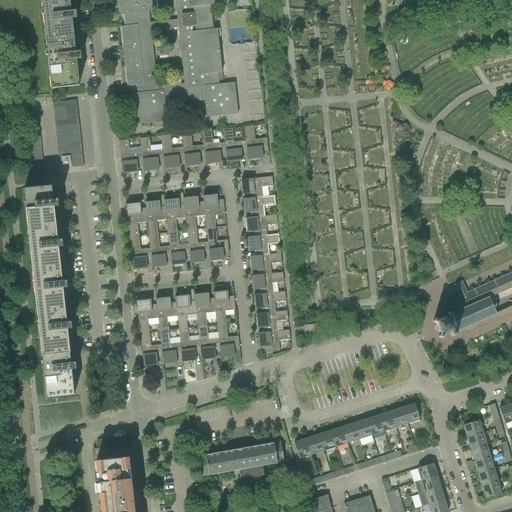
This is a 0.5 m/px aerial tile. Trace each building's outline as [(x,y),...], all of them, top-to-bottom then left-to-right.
[(68,0),(48,0),(41,1),(46,41),(72,38),(70,20),(76,19),(76,12),(70,12),(69,7),(68,0)] [(117,0),(119,15),(123,14),(124,26),(120,27),(127,87),(137,86),(137,93),(132,94),(135,125),(145,124),(166,122),(165,105),(204,100),(206,117),(228,115),(238,114),(234,82),(219,84),(217,72),(221,72),(218,40),(217,36),(217,29),(213,30),(213,29),(210,5),(214,5),(213,0),(117,0)] [(443,19),(439,26),(445,30),(450,23),(443,19)] [(72,38),(46,41),(51,89),(59,88),(62,88),(79,86),(76,60),(81,59),(80,52),(74,53),(73,47),(72,38)] [(253,126),(244,127),(247,155),(248,160),(252,159),(259,159),(263,158),(263,156),(262,153),(268,152),(266,138),(254,140),(253,126)] [(232,129),(223,129),(225,143),(226,157),(227,162),(231,162),(238,161),(242,161),(242,159),(241,155),(244,155),(247,155),(244,127),(245,141),(234,142),(232,129)] [(211,131),(202,132),(204,145),(205,159),(206,165),(211,164),(218,163),(221,163),(221,161),(221,157),(226,157),(225,143),(224,143),(214,144),(213,144),(211,131)] [(190,133),(181,134),(183,148),(184,161),(185,167),(190,166),(197,166),(200,165),(200,163),(200,160),(202,159),(205,159),(204,145),(198,146),(192,147),(190,133)] [(170,135),(161,136),(162,150),(164,164),(164,169),(169,169),(176,168),(180,168),(179,166),(179,162),(180,162),(184,161),(183,148),(174,149),(171,149),(170,135)] [(149,138),(140,139),(141,152),(143,166),(143,172),(148,171),(155,170),(159,170),(158,168),(158,164),(159,164),(163,164),(164,164),(162,150),(158,150),(150,151),(149,138)] [(128,140),(119,141),(122,174),(127,173),(134,173),(138,172),(138,170),(137,167),(138,166),(143,166),(141,152),(132,153),(129,153),(128,140)] [(71,164),(71,162),(70,156),(61,157),(62,165),(71,164)] [(272,177),(241,180),(241,184),(242,191),(242,194),(244,194),(245,195),(245,199),(262,198),(262,197),(262,192),(261,187),(273,186),(272,177)] [(51,186),(24,189),(28,230),(56,227),(54,206),(58,206),(57,199),(53,200),(52,194),(51,186)] [(206,196),(203,196),(203,202),(205,216),(206,229),(215,228),(214,215),(224,214),(224,213),(223,200),(217,200),(217,197),(216,195),(213,195),(206,196)] [(245,199),(243,200),(243,203),(244,210),(245,213),(247,213),(250,213),(250,215),(251,218),(264,217),(264,216),(264,213),(263,206),(275,205),(274,196),(262,198),(245,199)] [(187,198),(184,198),(184,204),(185,218),(187,231),(196,230),(195,217),(205,216),(203,202),(199,202),(198,203),(197,199),(197,197),(194,197),(187,198)] [(167,200),(164,201),(165,206),(166,220),(168,233),(177,232),(175,219),(185,218),(184,204),(180,205),(179,205),(178,201),(178,199),(174,200),(167,200)] [(148,202),(145,203),(146,208),(147,222),(148,235),(158,234),(156,221),(166,220),(165,206),(164,206),(161,207),(160,207),(159,203),(159,201),(155,202),(148,202)] [(129,204),(126,205),(129,237),(139,236),(137,223),(147,222),(146,208),(142,209),(140,209),(140,206),(140,205),(140,203),(136,204),(129,204)] [(251,218),(245,219),(246,222),(246,229),(247,232),(249,232),(252,232),(253,235),(253,237),(267,236),(266,231),(265,226),(277,224),(276,215),(264,217),(251,218)] [(56,227),(28,230),(32,271),(60,268),(58,247),(62,247),(62,240),(57,241),(57,235),(56,227)] [(215,228),(206,229),(207,242),(209,256),(210,262),(213,261),(220,260),(223,260),(223,258),(223,255),(229,254),(227,240),(217,241),(215,228)] [(196,230),(187,231),(188,244),(190,258),(191,264),(194,263),(201,263),(204,262),(204,260),(204,257),(205,256),(209,256),(207,242),(198,243),(196,230)] [(177,232),(168,233),(169,246),(171,260),(171,266),(172,266),(175,265),(182,265),(185,264),(185,262),(185,259),(188,258),(190,258),(188,244),(178,245),(177,232)] [(158,234),(148,235),(150,248),(152,262),(152,268),(155,268),(162,267),(166,266),(166,264),(165,261),(171,260),(169,246),(159,247),(158,234)] [(253,237),(247,238),(248,241),(248,248),(249,252),(251,251),(254,251),(255,254),(255,256),(255,257),(269,255),(268,249),(268,245),(279,244),(278,235),(267,236),(253,237)] [(139,236),(129,237),(133,270),(136,270),(143,269),(147,268),(147,266),(146,263),(147,263),(148,263),(151,262),(152,262),(150,248),(140,250),(139,236)] [(255,257),(249,257),(250,260),(251,267),(251,271),(253,271),(256,270),(257,275),(257,276),(271,274),(270,270),(270,264),(281,263),(280,254),(269,255),(255,257)] [(60,268),(32,271),(37,312),(65,309),(62,288),(67,288),(66,281),(62,281),(61,276),(60,268)] [(434,319),(433,323),(436,324),(440,333),(438,337),(440,338),(442,339),(443,335),(450,333),(451,337),(457,335),(456,332),(464,328),(467,334),(468,333),(468,332),(511,312),(511,306),(496,313),(489,298),(511,287),(511,272),(467,293),(466,291),(465,292),(466,293),(460,296),(459,294),(458,295),(459,296),(453,299),(456,306),(454,306),(456,312),(451,314),(450,312),(447,314),(448,317),(440,320),(438,320),(434,319)] [(257,275),(251,276),(252,279),(253,286),(253,290),(255,290),(259,289),(259,295),(273,293),(273,290),(272,283),(283,282),(282,273),(271,274),(257,276),(257,275)] [(216,293),(213,293),(214,298),(215,312),(217,325),(226,324),(224,311),(235,310),(233,296),(228,297),(227,293),(227,291),(223,292),(216,293)] [(259,295),(253,295),(254,299),(255,306),(255,309),(257,309),(261,309),(261,314),(275,313),(275,312),(274,305),(274,302),(285,301),(284,292),(273,293),(259,295)] [(197,295),(194,295),(195,301),(196,314),(197,328),(207,327),(205,313),(215,312),(214,298),(209,299),(208,299),(208,296),(208,293),(204,294),(197,295)] [(178,297),(175,297),(175,303),(177,316),(178,330),(187,329),(186,315),(196,314),(195,301),(194,301),(190,301),(189,301),(189,298),(189,296),(185,296),(178,297)] [(159,299),(156,299),(156,305),(158,319),(159,332),(168,331),(167,318),(177,316),(175,303),(173,303),(170,303),(170,300),(169,298),(166,298),(159,299)] [(140,301),(136,301),(140,334),(149,333),(148,320),(158,319),(156,305),(151,305),(150,302),(150,300),(147,300),(140,301)] [(37,312),(41,352),(69,349),(67,329),(71,329),(70,316),(66,317),(65,309),(37,312)] [(261,314),(256,314),(256,318),(257,325),(257,328),(259,328),(263,328),(263,333),(277,332),(277,331),(277,326),(276,322),(288,320),(287,311),(275,313),(261,314)] [(226,324),(217,325),(218,339),(220,356),(220,358),(224,358),(231,357),(234,356),(234,354),(233,351),(239,350),(238,337),(227,338),(226,324)] [(207,327),(197,328),(199,341),(201,355),(201,360),(204,360),(211,359),(215,359),(215,357),(217,356),(220,356),(218,339),(208,340),(207,327)] [(187,329),(178,330),(180,343),(182,360),(182,362),(185,362),(192,361),(196,361),(195,359),(195,355),(196,355),(200,355),(201,355),(199,341),(189,342),(187,329)] [(168,331),(159,332),(160,345),(162,359),(163,364),(166,364),(173,363),(176,363),(176,361),(177,361),(182,360),(180,343),(170,344),(168,331)] [(263,333),(258,334),(258,337),(259,344),(259,348),(261,347),(265,347),(266,353),(279,351),(278,341),(290,339),(289,331),(277,332),(263,333)] [(149,333),(140,334),(143,367),(147,366),(154,365),(157,365),(157,363),(157,359),(162,359),(160,345),(151,346),(149,333)] [(69,349),(41,352),(46,399),(54,399),(57,398),(74,396),(71,370),(76,369),(75,362),(70,363),(70,357),(69,349)] [(414,404),(402,408),(407,424),(419,420),(414,404)] [(511,420),(511,406),(511,404),(499,408),(504,424),(511,420)] [(402,408),(390,412),(395,427),(407,424),(402,408)] [(390,412),(378,416),(383,431),(395,427),(390,412)] [(378,416),(366,419),(371,435),(383,431),(378,416)] [(493,419),(496,429),(501,427),(498,417),(493,419)] [(366,419),(354,423),(359,439),(371,435),(366,419)] [(463,425),(467,437),(483,432),(479,420),(463,425)] [(354,423),(342,427),(347,443),(359,439),(354,423)] [(342,427),(330,431),(335,447),(347,443),(342,427)] [(501,427),(496,429),(498,438),(504,436),(501,427)] [(330,431),(318,435),(323,451),(335,447),(330,431)] [(467,437),(470,449),(486,445),(483,432),(467,437)] [(318,435),(306,439),(311,455),(323,451),(318,435)] [(311,455),(306,439),(294,443),(299,459),(311,455)] [(238,470),(240,480),(263,476),(261,466),(283,462),(280,442),(242,448),(242,446),(235,447),(236,449),(198,456),(201,476),(238,470)] [(500,443),(503,453),(508,451),(506,442),(500,443)] [(424,443),(414,446),(416,451),(425,449),(424,443)] [(470,449),(474,462),(490,457),(486,445),(470,449)] [(93,450),(99,504),(130,501),(130,500),(127,501),(126,491),(128,491),(127,484),(126,484),(124,469),(129,469),(129,468),(124,468),(123,459),(126,458),(125,457),(123,457),(122,448),(126,447),(126,446),(93,450)] [(416,451),(414,446),(405,449),(407,454),(416,451)] [(400,451),(390,454),(392,459),(401,456),(400,451)] [(508,451),(503,453),(506,462),(511,460),(508,451)] [(392,459),(390,454),(381,457),(383,462),(392,459)] [(474,462),(478,474),(494,469),(490,457),(474,462)] [(376,459),(366,462),(368,467),(377,464),(376,459)] [(368,467),(366,462),(357,465),(359,470),(368,467)] [(417,468),(421,481),(437,476),(433,463),(417,468)] [(352,466),(342,469),(344,475),(353,471),(352,466)] [(344,475),(342,469),(333,472),(335,478),(344,475)] [(478,474),(481,486),(497,481),(494,469),(478,474)] [(328,474),(318,477),(320,482),(329,479),(328,474)] [(421,481),(424,493),(440,488),(437,476),(421,481)] [(320,482),(318,477),(309,480),(311,485),(320,482)] [(386,478),(381,480),(382,482),(385,492),(390,490),(387,481),(386,478)] [(497,481),(481,486),(485,496),(485,498),(490,496),(501,493),(499,487),(497,481)] [(423,506),(428,505),(444,500),(440,488),(424,493),(418,495),(421,507),(423,506)] [(388,501),(388,503),(400,500),(397,491),(391,493),(390,490),(385,492),(388,501)] [(331,511),(330,508),(331,508),(330,507),(328,502),(329,502),(328,501),(326,496),(327,496),(327,495),(310,501),(312,506),(311,507),(312,507),(313,511),(331,511)] [(343,503),(345,511),(374,511),(369,495),(343,503)] [(388,503),(391,511),(403,511),(400,500),(388,503)] [(428,505),(423,506),(424,511),(447,511),(444,500),(440,501),(428,505)] [(99,504),(100,511),(130,511),(129,511),(128,502),(130,501),(99,504)]
